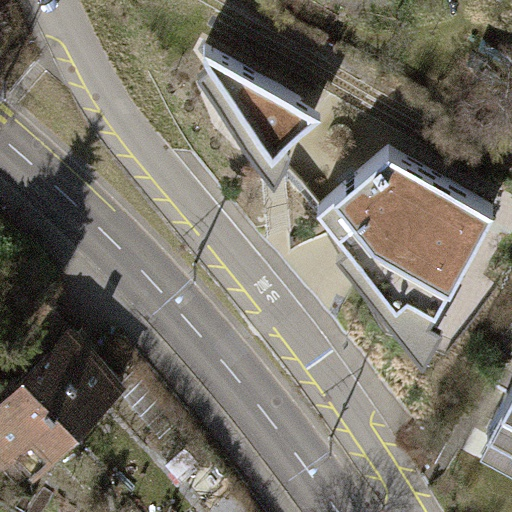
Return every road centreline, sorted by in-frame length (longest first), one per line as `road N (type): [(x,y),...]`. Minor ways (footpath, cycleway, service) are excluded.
road 1 (residential): [(409,511),(323,369),(118,116),(55,0)]
road 2 (tertiary): [(335,511),(251,394),(106,234),(0,135)]
